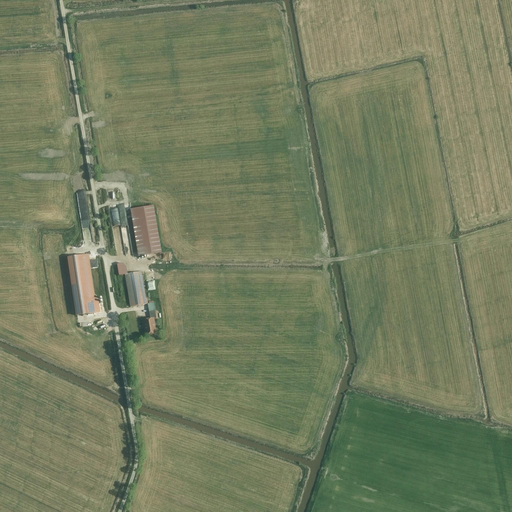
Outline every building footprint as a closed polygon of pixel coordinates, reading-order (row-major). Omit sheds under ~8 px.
[(125,203),(118,204),(122,224),(129,223),(127,213),(125,203)] [(155,207),(133,211),(142,257),(163,254),(155,207)] [(89,255),(67,258),(76,317),(101,312),(98,298),(95,298),(89,255)] [(121,276),(126,276),(130,308),(147,306),(143,273),(130,275),(127,264),(119,265),(121,276)] [(155,318),(142,321),(145,337),(158,334),(155,318)]
